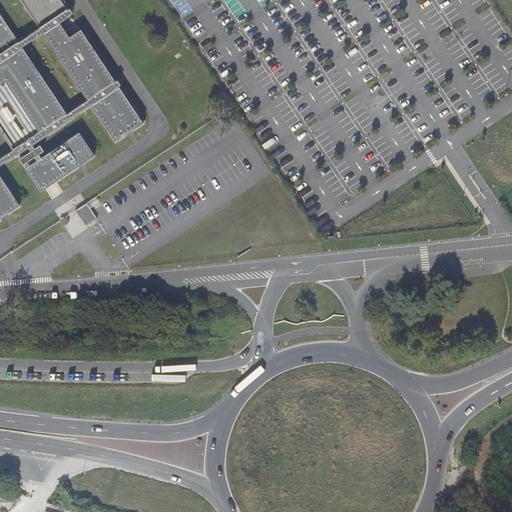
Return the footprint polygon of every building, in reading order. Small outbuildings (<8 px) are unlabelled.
[(88,99),(93,106),(116,141),(144,123),(120,87),(121,86),(117,79),(115,80),(82,29),(69,37),(61,24),(72,16),(72,12),(71,9),(70,7),(67,8),(61,0),(21,0),(40,27),(44,33),(88,99)] [(0,218),(20,205),(0,174),(0,130),(13,149),(17,155),(27,148),(29,152),(19,158),(23,165),(34,158),(36,162),(26,168),(41,191),(95,156),(79,132),(41,157),(40,154),(44,152),(40,145),(35,147),(33,144),(72,120),(67,112),(23,46),(19,40),(0,12),(0,218)] [(44,33),(40,27),(19,40),(23,46),(44,33)] [(88,99),(67,112),(72,120),(93,106),(88,99)] [(0,157),(0,166),(17,155),(13,149),(0,157)] [(85,225),(97,218),(92,211),(87,203),(76,210),(85,225)] [(64,226),(70,222),(66,216),(61,221),(64,226)]
